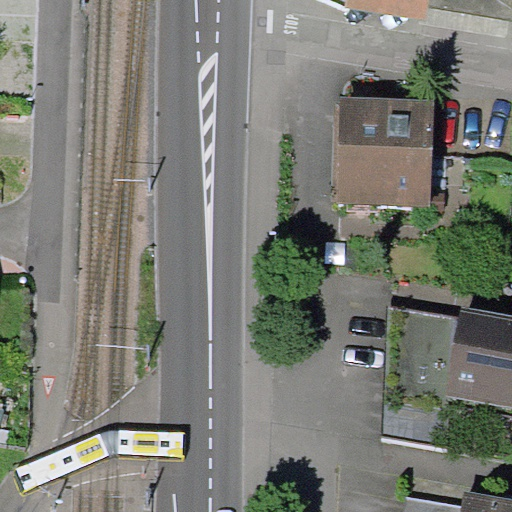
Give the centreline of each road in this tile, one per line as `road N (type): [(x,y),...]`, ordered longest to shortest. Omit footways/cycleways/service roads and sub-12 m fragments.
road 1 (primary): [(202,37),(197,511)]
road 2 (residential): [(202,37),(319,38),(511,69)]
road 3 (residential): [(58,0),(51,279)]
